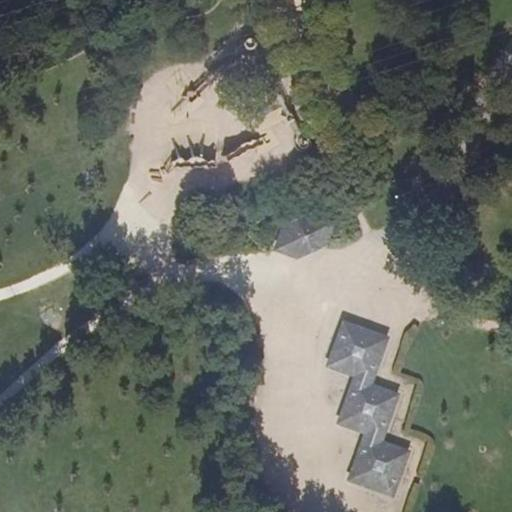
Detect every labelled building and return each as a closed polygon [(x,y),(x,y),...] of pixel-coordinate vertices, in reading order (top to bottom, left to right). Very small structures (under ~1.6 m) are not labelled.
[(310,235),(325,239),(330,222),(313,215),(284,229),(277,248),(293,254),(298,240),(310,235)] [(325,239),(310,235),(298,240),(293,254),(296,255),(323,242),(325,239)] [(370,378),(383,340),(345,326),(331,364),(370,378)] [(380,435),(394,396),(355,383),(342,421),(380,435)] [(401,450),(371,438),(364,442),(352,473),(356,482),(386,492),(394,488),(405,458),(401,450)]
